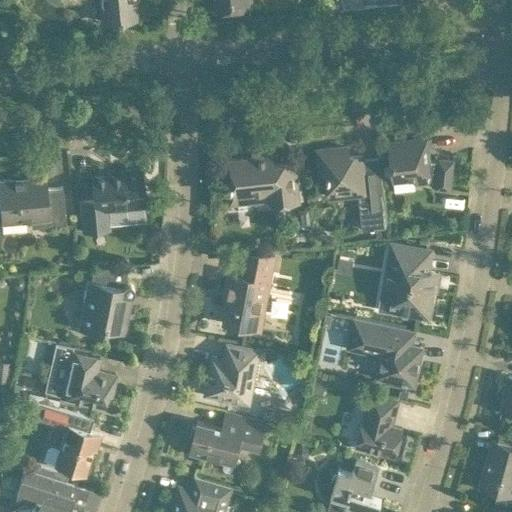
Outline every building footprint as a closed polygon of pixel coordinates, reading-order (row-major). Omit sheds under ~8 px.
[(99,0),(99,1),(101,21),(136,17),(134,0),(99,0)] [(253,6),(252,0),(216,0),(217,9),(253,6)] [(342,0),(334,0),(335,9),(343,8),(342,0)] [(392,141),(389,141),(393,179),(414,177),(414,183),(429,181),(429,180),(436,179),(435,187),(445,188),(450,189),(454,159),(439,158),(438,160),(429,159),(428,150),(426,137),(410,139),(392,141)] [(345,157),(345,151),(348,151),(347,146),(318,149),(321,174),(326,173),(327,177),(325,178),(326,191),(328,192),(329,199),(358,195),(362,230),(376,228),(387,227),(382,176),(379,156),(362,158),(362,155),(345,157)] [(49,163),(64,159),(61,149),(46,153),(49,163)] [(273,164),(272,154),(230,159),(233,183),(228,183),(231,202),(270,197),(271,204),(299,201),(295,161),(273,164)] [(82,231),(108,228),(106,209),(144,205),(141,167),(120,169),(121,172),(91,175),(93,198),(79,199),(81,219),(82,231)] [(0,219),(0,222),(30,220),(44,218),(45,225),(65,224),(64,206),(62,186),(47,187),(46,181),(46,178),(42,178),(29,179),(29,177),(28,177),(19,178),(0,179),(0,219)] [(301,225),(310,224),(309,208),(299,210),(301,225)] [(387,227),(376,228),(377,237),(388,236),(387,227)] [(391,241),(382,297),(400,300),(398,310),(409,312),(429,316),(433,291),(438,292),(441,272),(431,270),(430,270),(433,248),(430,248),(391,241)] [(261,329),(275,253),(258,250),(243,252),(239,273),(228,271),(225,291),(229,292),(223,322),(261,329)] [(89,268),(89,251),(79,251),(78,268),(89,268)] [(127,282),(125,266),(131,265),(131,264),(88,268),(88,269),(92,269),(90,279),(86,279),(76,328),(81,329),(100,333),(101,328),(125,332),(125,331),(121,330),(124,316),(128,317),(130,304),(125,303),(127,294),(128,294),(129,294),(131,293),(132,292),(133,291),(133,290),(134,289),(133,287),(133,286),(133,285),(132,283),(131,283),(129,282),(128,282),(127,282)] [(326,312),(323,324),(329,326),(332,314),(326,312)] [(352,316),(346,348),(379,356),(375,377),(386,379),(386,383),(402,386),(401,389),(400,389),(398,397),(399,397),(407,399),(410,384),(412,385),(416,386),(425,345),(415,342),(417,330),(352,316)] [(73,345),(55,341),(51,357),(68,361),(60,395),(103,405),(106,394),(111,395),(116,373),(96,369),(99,356),(72,350),(73,345)] [(211,361),(205,393),(225,397),(249,401),(254,376),(257,376),(260,362),(257,361),(259,348),(247,346),(227,342),(225,356),(213,354),(211,361)] [(266,346),(264,355),(267,359),(276,351),(274,347),(266,346)] [(0,360),(0,381),(7,382),(9,362),(0,360)] [(502,407),(501,409),(511,411),(511,375),(508,374),(505,392),(502,407)] [(323,394),(326,379),(314,376),(310,391),(323,394)] [(392,424),(397,403),(399,397),(371,390),(364,417),(356,445),(395,455),(402,427),(392,424)] [(28,391),(27,397),(35,400),(36,400),(57,407),(59,399),(44,395),(28,391)] [(36,400),(33,411),(38,413),(37,417),(66,427),(59,448),(50,445),(47,447),(43,459),(46,461),(46,462),(84,473),(92,448),(96,433),(100,434),(100,433),(89,430),(88,430),(84,428),(88,417),(88,416),(57,407),(36,400)] [(266,405),(264,416),(274,418),(276,408),(266,405)] [(192,438),(189,453),(208,458),(223,462),(235,465),(238,452),(240,446),(260,451),(267,421),(245,415),(226,410),(222,425),(197,419),(196,425),(193,424),(190,437),(192,438)] [(511,493),(511,443),(511,444),(492,438),(479,484),(498,490),(511,493)] [(302,442),(293,452),(303,460),(311,450),(302,442)] [(372,488),(379,465),(360,459),(356,457),(352,472),(340,468),(340,467),(339,467),(338,471),(336,472),(334,474),(333,475),(332,477),(331,480),(331,482),(330,484),(331,486),(331,488),(332,490),(330,495),(331,495),(332,494),(347,498),(344,507),(357,511),(356,511),(377,511),(381,499),(364,493),(366,486),(372,488)] [(34,462),(32,469),(54,476),(56,469),(34,462)] [(24,467),(16,492),(33,498),(28,511),(74,511),(76,508),(69,506),(73,494),(68,492),(71,483),(72,482),(65,480),(54,476),(32,469),(24,467)] [(227,503),(232,485),(195,474),(189,493),(177,489),(169,511),(233,511),(235,505),(227,503)] [(276,498),(280,483),(271,480),(266,495),(276,498)]
